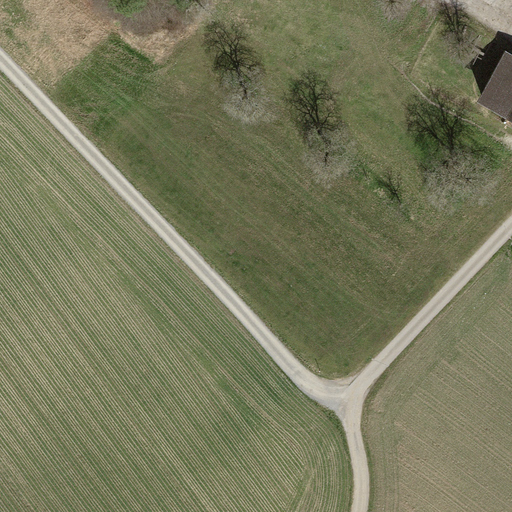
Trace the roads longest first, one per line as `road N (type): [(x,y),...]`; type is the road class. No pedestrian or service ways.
road 1 (track): [(0,57),(309,389),(347,404)]
road 2 (track): [(347,404),(511,227)]
